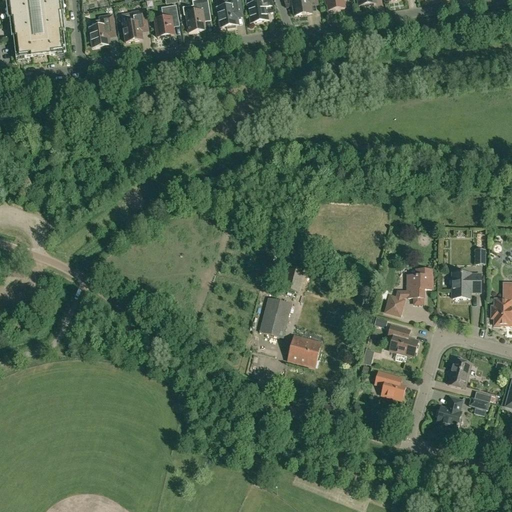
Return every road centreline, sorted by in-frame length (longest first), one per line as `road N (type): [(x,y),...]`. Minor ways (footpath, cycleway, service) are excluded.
road 1 (residential): [(413,445),(236,384),(74,273),(0,244)]
road 2 (residential): [(81,65),(290,33)]
road 3 (residential): [(290,33),(459,7)]
